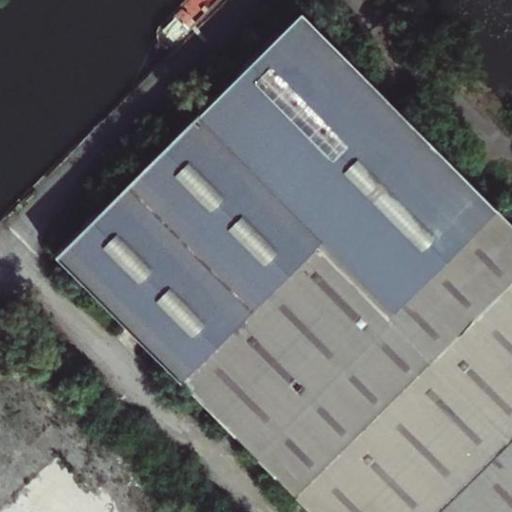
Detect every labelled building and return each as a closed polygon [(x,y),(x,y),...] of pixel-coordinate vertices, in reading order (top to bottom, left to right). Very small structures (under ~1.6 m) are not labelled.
[(391,306),(492,206),(298,9),(196,111),(322,236),(391,306)] [(322,236),(196,111),(53,253),(177,379),(322,236)] [(511,317),(511,225),(492,206),(391,306),(398,313),(390,321),(447,380),(511,317)] [(398,313),(391,306),(322,236),(177,379),(254,456),(390,321),(398,313)] [(511,317),(447,380),(466,400),(508,442),(511,437),(511,317)] [(309,511),(331,511),(322,502),(412,416),(447,380),(390,321),(254,456),(309,511)] [(412,416),(322,502),(331,511),(437,511),(508,442),(466,400),(447,380),(412,416)] [(437,511),(511,511),(511,437),(508,442),(437,511)]
